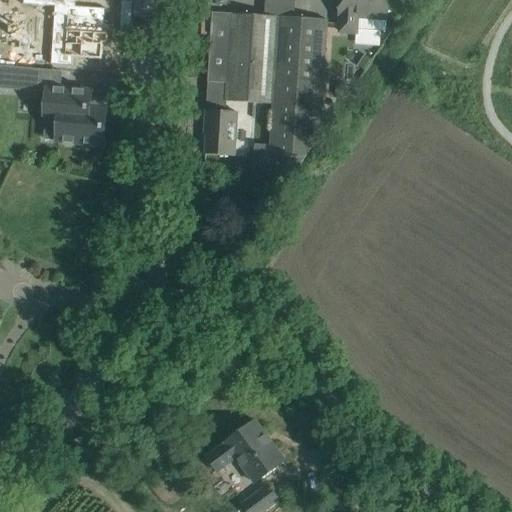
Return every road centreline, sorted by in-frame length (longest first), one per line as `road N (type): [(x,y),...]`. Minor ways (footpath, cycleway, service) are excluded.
road 1 (unclassified): [(467,511),(382,443),(272,318),(241,296),(133,275)]
road 2 (residential): [(133,275),(161,0)]
road 3 (unclassified): [(0,483),(56,431),(87,388),(133,275)]
